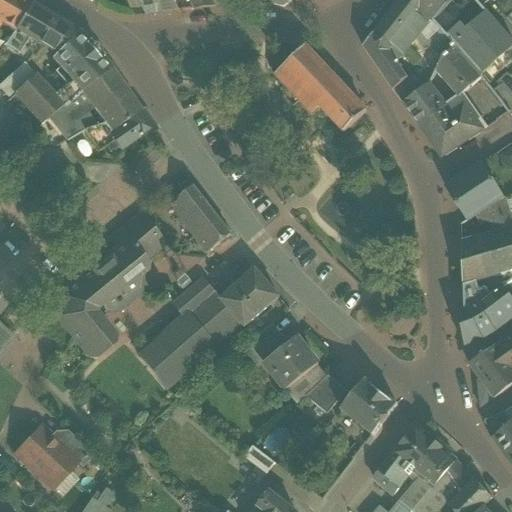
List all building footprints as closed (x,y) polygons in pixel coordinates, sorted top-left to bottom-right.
[(31,5),(21,0),(0,0),(0,23),(2,24),(14,31),(31,5)] [(135,0),(144,16),(155,14),(151,0),(135,0)] [(171,0),(151,0),(155,14),(176,11),(173,3),(171,0)] [(210,0),(184,0),(186,3),(190,1),(194,10),(215,8),(210,0)] [(267,0),(271,7),(283,8),(294,0),(267,0)] [(400,0),(400,1),(427,26),(429,27),(432,23),(453,0),(400,0)] [(511,44),(473,0),(453,0),(432,23),(455,48),(480,78),(511,51),(511,48),(511,44)] [(400,1),(376,31),(403,56),(421,34),(427,26),(400,1)] [(70,29),(31,5),(14,31),(49,52),(70,29)] [(455,48),(432,23),(429,27),(427,26),(421,34),(442,59),(455,48)] [(110,70),(77,33),(70,29),(49,52),(55,56),(51,60),(71,83),(80,93),(110,70)] [(376,31),(362,48),(392,92),(407,80),(396,65),(403,57),(403,56),(376,31)] [(366,114),(304,48),(274,76),(313,119),(322,110),(344,134),(366,114)] [(480,78),(455,48),(442,59),(435,72),(447,86),(458,99),(459,98),(459,99),(482,79),(480,78)] [(24,64),(3,83),(14,95),(35,76),(24,64)] [(110,70),(80,93),(80,94),(91,109),(92,110),(123,89),(110,70)] [(49,91),(35,76),(14,95),(41,124),(47,120),(63,107),(54,97),(49,91)] [(407,80),(392,92),(402,106),(423,90),(412,76),(407,80)] [(59,94),(54,97),(63,107),(63,108),(64,108),(80,94),(80,93),(71,83),(59,94)] [(423,90),(402,106),(419,128),(446,108),(439,99),(429,85),(423,90)] [(444,88),(447,93),(439,99),(446,108),(458,99),(447,86),(444,88)] [(53,87),(49,91),(54,97),(59,94),(53,87)] [(123,89),(92,110),(102,125),(108,135),(140,112),(123,89)] [(64,108),(63,108),(63,107),(47,120),(60,136),(87,114),(91,109),(80,94),(64,108)] [(446,108),(419,128),(441,160),(483,132),(459,99),(459,98),(446,108)] [(140,112),(108,135),(113,143),(119,152),(154,127),(142,111),(140,112)] [(95,125),(87,114),(60,136),(65,141),(81,132),(83,131),(97,127),(95,125)] [(97,127),(83,131),(98,153),(113,143),(108,135),(102,125),(97,127)] [(507,167),(511,165),(511,147),(501,151),(507,167)] [(481,165),(445,189),(468,223),(503,200),(481,165)] [(60,166),(43,192),(57,201),(74,176),(60,166)] [(74,176),(57,201),(64,206),(85,184),(74,176)] [(230,236),(193,188),(170,206),(195,239),(194,240),(206,255),(230,236)] [(503,200),(478,216),(483,227),(492,225),(495,234),(511,229),(511,223),(509,214),(505,200),(503,201),(503,200)] [(117,250),(74,285),(73,292),(57,305),(57,311),(73,332),(73,339),(89,358),(96,359),(113,345),(113,338),(98,320),(107,312),(117,313),(118,309),(122,305),(127,305),(128,295),(134,291),(139,291),(141,273),(144,271),(145,264),(143,262),(160,248),(161,242),(140,216),(109,241),(117,250)] [(511,229),(495,234),(461,244),(462,286),(495,276),(511,271),(511,229)] [(254,271),(221,301),(240,324),(244,328),(278,299),(254,271)] [(511,271),(495,276),(499,293),(511,285),(511,271)] [(187,279),(178,287),(183,292),(191,284),(187,279)] [(182,318),(136,358),(167,393),(243,327),(202,280),(171,306),(182,318)] [(511,285),(499,293),(488,299),(496,333),(511,320),(511,285)] [(486,292),(463,300),(463,312),(458,315),(464,348),(483,341),(495,334),(496,333),(488,299),(486,292)] [(272,327),(249,346),(264,364),(287,346),(272,327)] [(0,350),(11,339),(0,328),(0,350)] [(511,334),(469,365),(484,386),(479,397),(481,408),(511,385),(511,334)] [(287,346),(264,364),(273,376),(277,373),(290,388),(318,366),(309,355),(308,356),(295,340),(287,346)] [(296,405),(327,377),(318,366),(290,388),(286,392),(296,405)] [(328,377),(305,398),(327,415),(346,392),(328,377)] [(397,407),(364,381),(340,411),(373,437),(397,407)] [(502,414),(484,422),(491,440),(508,425),(502,414)] [(511,421),(508,425),(491,440),(511,468),(511,421)] [(415,427),(374,480),(393,497),(402,486),(395,480),(402,471),(417,484),(421,481),(432,490),(443,477),(455,462),(415,427)] [(39,429),(15,455),(50,488),(55,481),(61,481),(69,473),(69,467),(74,462),(74,461),(56,444),(39,429)] [(93,457),(67,432),(56,444),(74,461),(74,462),(81,469),(93,457)] [(275,465),(252,448),(244,459),(266,476),(275,465)] [(491,500),(455,462),(443,477),(456,491),(460,495),(448,507),(452,511),(479,511),(482,509),(491,500)] [(421,481),(417,484),(400,503),(410,511),(438,511),(456,491),(443,477),(432,490),(421,481)] [(112,495),(105,489),(95,503),(103,508),(112,495)] [(256,511),(290,511),(269,496),(256,511)] [(95,503),(90,499),(83,510),(86,511),(109,511),(103,508),(95,503)] [(410,511),(400,503),(393,511),(410,511)]
